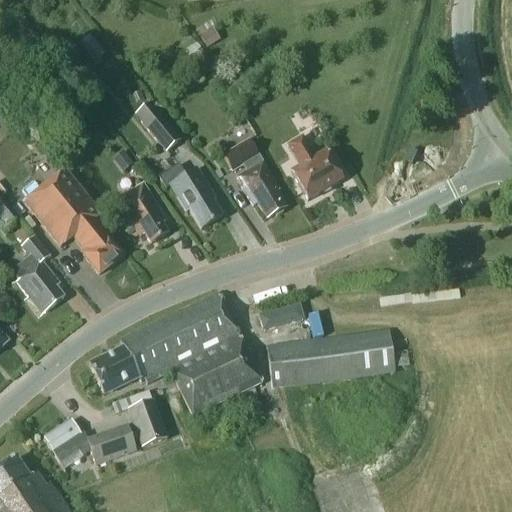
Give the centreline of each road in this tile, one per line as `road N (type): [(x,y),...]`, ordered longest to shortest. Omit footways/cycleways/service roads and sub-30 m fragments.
road 1 (tertiary): [(0,411),(79,344),(158,299),(349,237),(511,157)]
road 2 (tertiary): [(511,154),(488,127),(468,81),(464,0)]
